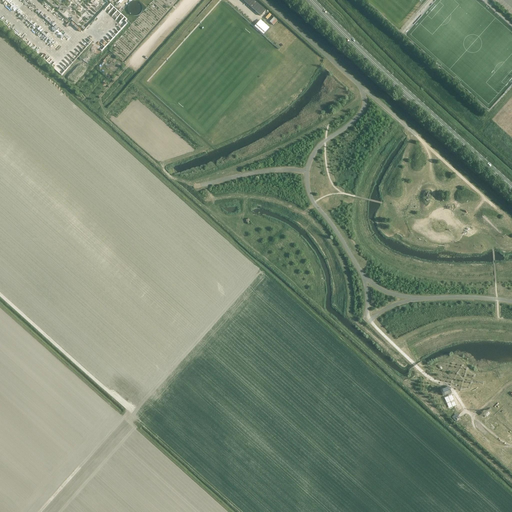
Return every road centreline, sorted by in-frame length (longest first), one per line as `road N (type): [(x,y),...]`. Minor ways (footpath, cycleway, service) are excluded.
road 1 (secondary): [(511,187),(311,0)]
road 2 (track): [(130,410),(0,293)]
